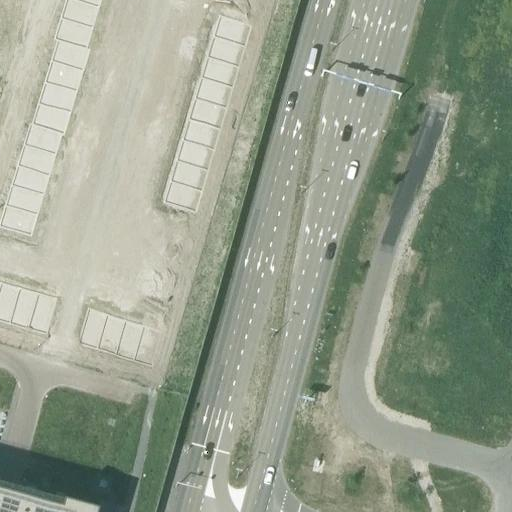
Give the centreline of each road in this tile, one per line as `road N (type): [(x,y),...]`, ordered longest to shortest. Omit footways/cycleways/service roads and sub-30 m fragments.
road 1 (residential): [(0,358),(158,404),(280,0)]
road 2 (unclassified): [(506,511),(511,482),(498,461),(360,426),(345,398),(439,97)]
road 3 (primary): [(326,0),(191,511)]
road 4 (primary): [(256,511),(390,0)]
